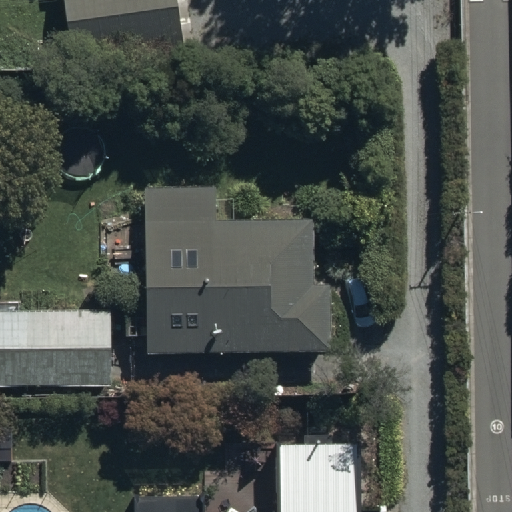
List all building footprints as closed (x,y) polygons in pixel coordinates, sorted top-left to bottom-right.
[(176,0),(64,0),(70,36),(179,21),(176,0)] [(145,175),(147,342),(331,340),(331,273),(315,273),(315,206),(215,207),(215,174),(145,175)] [(387,262),(337,263),(338,313),(388,312),(387,262)] [(111,300),(0,300),(0,378),(23,379),(24,389),(78,389),(78,378),(112,378),(111,300)] [(331,511),(331,500),(359,500),(358,427),(277,428),(278,510),(208,511),(208,481),(134,481),(134,511),(331,511)]
